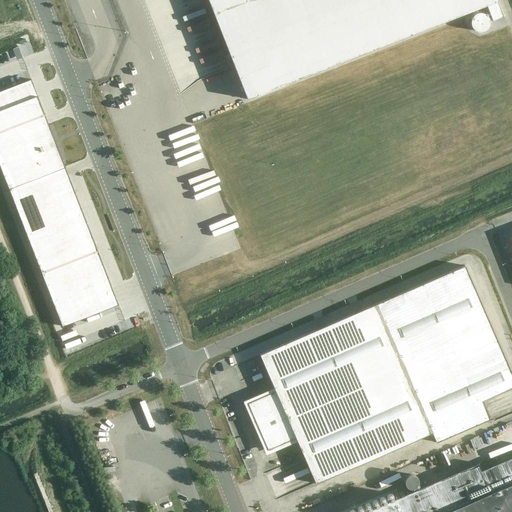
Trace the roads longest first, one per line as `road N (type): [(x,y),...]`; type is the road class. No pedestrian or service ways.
road 1 (unclassified): [(180,365),(39,0)]
road 2 (unclassified): [(180,365),(483,234)]
road 3 (track): [(70,413),(0,235)]
road 4 (unclassified): [(237,511),(180,365)]
road 5 (unclassified): [(180,365),(70,413)]
